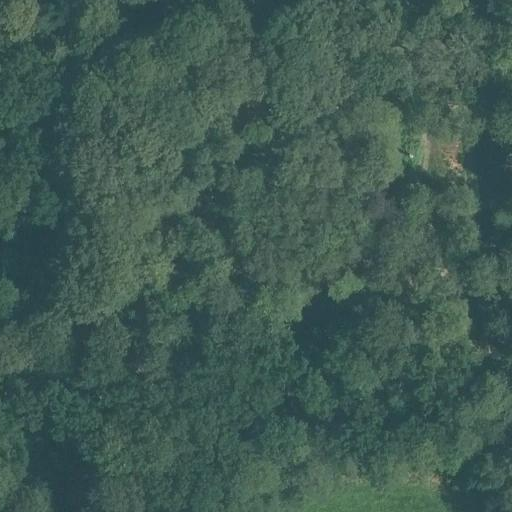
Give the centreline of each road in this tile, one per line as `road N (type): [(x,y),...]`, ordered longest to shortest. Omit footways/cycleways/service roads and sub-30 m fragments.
road 1 (track): [(247,417),(511,394)]
road 2 (track): [(0,430),(247,417)]
